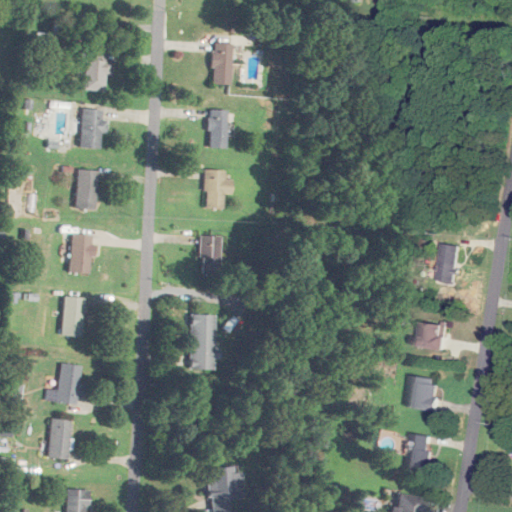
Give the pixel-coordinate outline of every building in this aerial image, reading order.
[(230,43),(211,43),(211,85),(230,85),(230,43)] [(106,91),(107,51),(85,50),(84,90),(106,91)] [(101,109),(80,109),(80,147),(101,147),(101,109)] [(208,147),(226,147),(226,109),(208,109),(208,147)] [(97,170),(76,169),(74,208),(94,209),(97,170)] [(232,179),(224,179),(224,170),(204,169),(203,208),(222,208),(222,193),(231,193),(232,179)] [(89,273),(89,234),(70,234),(70,273),(89,273)] [(199,236),(199,273),(219,273),(219,236),(199,236)] [(460,246),(442,244),(438,282),(455,284),(460,246)] [(61,335),(81,336),(82,297),(62,297),(61,335)] [(188,370),(209,370),(209,359),(216,359),(216,348),(213,348),(213,314),(189,314),(188,370)] [(444,351),(450,326),(426,320),(420,346),(444,351)] [(82,366),(59,363),(55,402),(77,404),(82,366)] [(411,410),(439,410),(439,378),(411,378),(411,410)] [(67,459),(70,420),(50,418),(46,457),(67,459)] [(428,476),(431,435),(412,434),(409,474),(428,476)] [(240,471),(232,471),(231,466),(205,468),(208,511),(228,511),(227,499),(242,498),(240,471)] [(87,511),(87,490),(65,490),(65,511),(87,511)] [(392,505),(391,511),(420,511),(422,496),(398,493),(396,506),(392,505)]
